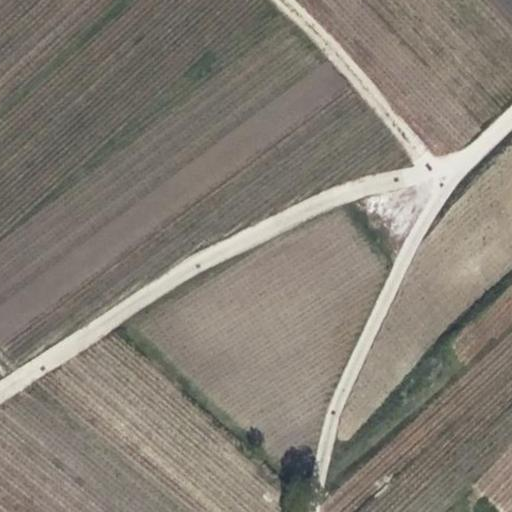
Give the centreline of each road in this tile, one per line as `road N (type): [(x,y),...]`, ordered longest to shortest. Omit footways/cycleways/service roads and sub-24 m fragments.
road 1 (track): [(0,396),(82,335),(300,204),(459,164)]
road 2 (track): [(312,511),(319,469),(358,365),(459,164),(511,115)]
road 3 (track): [(426,172),(279,0)]
